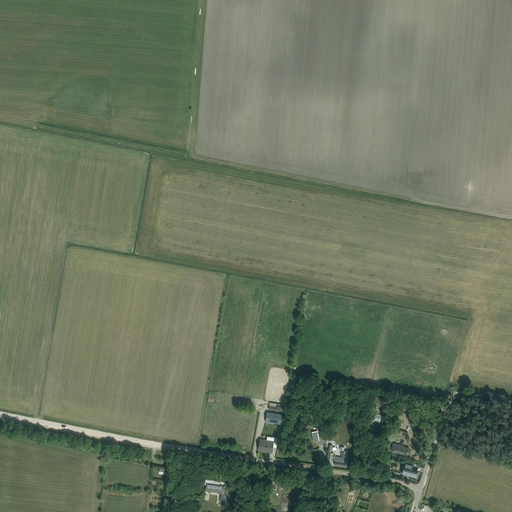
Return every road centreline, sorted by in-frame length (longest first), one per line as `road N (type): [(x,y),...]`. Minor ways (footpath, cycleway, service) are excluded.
road 1 (track): [(210,453),(0,412)]
road 2 (unclassified): [(419,489),(210,453)]
road 3 (unclassified): [(419,489),(452,396),(511,401)]
